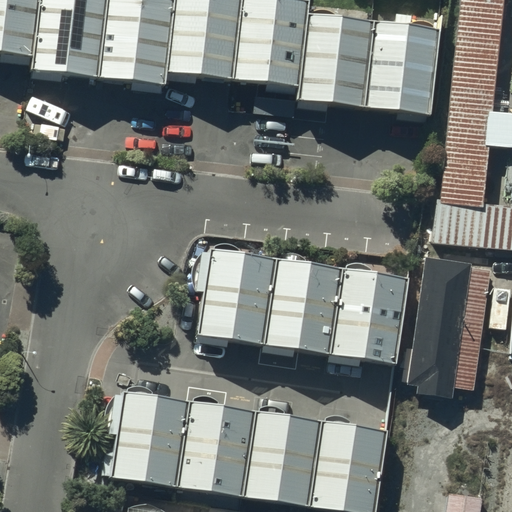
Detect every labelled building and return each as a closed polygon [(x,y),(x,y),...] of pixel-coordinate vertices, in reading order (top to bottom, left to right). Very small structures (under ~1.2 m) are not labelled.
[(0,0),(0,53),(31,57),(30,71),(163,87),(165,72),(297,88),(295,101),(427,117),(437,32),(303,16),(305,3),(281,0),(171,0),(172,1),(165,0),(0,0)] [(481,207),(501,0),(459,0),(440,203),(481,207)] [(511,251),(511,209),(481,207),(440,203),(436,245),(511,251)] [(406,281),(209,250),(196,336),(393,367),(406,281)] [(470,266),(424,260),(407,387),(416,388),(415,398),(451,403),(470,266)] [(372,511),(384,433),(122,395),(109,482),(316,511),(372,511)] [(480,511),(482,502),(449,497),(446,511),(480,511)]
